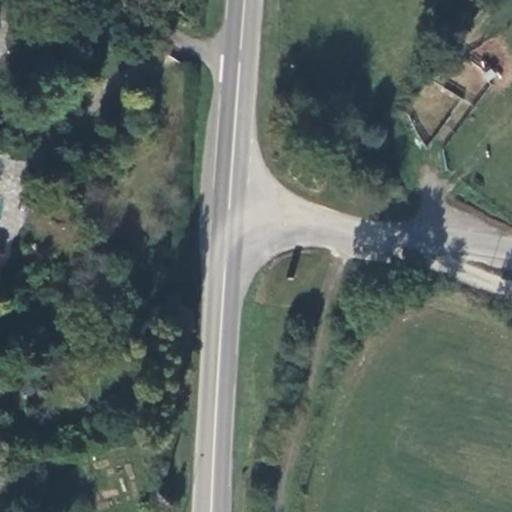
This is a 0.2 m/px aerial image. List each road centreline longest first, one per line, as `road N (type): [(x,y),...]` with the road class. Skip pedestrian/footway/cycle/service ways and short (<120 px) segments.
road 1 (secondary): [(228,199),(211,511)]
road 2 (unclassified): [(511,252),(353,231),(228,199)]
road 3 (secondary): [(239,60),(228,199)]
road 4 (residential): [(239,60),(130,0)]
